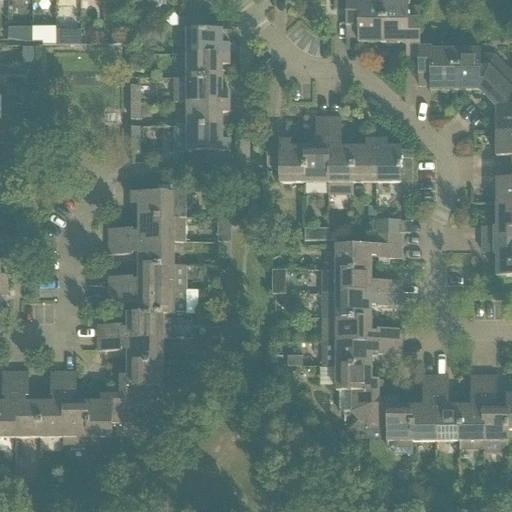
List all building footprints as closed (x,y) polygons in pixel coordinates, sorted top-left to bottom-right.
[(334,0),(334,11),(347,11),(347,0),(334,0)] [(360,0),(347,0),(347,11),(347,40),(358,40),(358,44),(384,44),(383,0),(378,0),(378,3),(360,3),(360,0)] [(388,3),(387,0),(383,0),(384,44),(406,44),(406,59),(418,59),(419,59),(419,36),(420,36),(420,8),(408,8),(408,3),(388,3)] [(229,56),(229,46),(222,46),(222,32),(204,32),(204,20),(179,19),(179,32),(186,33),(186,56),(229,56)] [(25,44),(32,44),(32,34),(32,28),(8,28),(8,41),(25,44)] [(74,47),(74,31),(56,31),(56,34),(56,46),(74,47)] [(56,46),(56,34),(32,34),(32,44),(42,44),(42,46),(56,46)] [(102,35),(89,35),(89,45),(102,45),(102,35)] [(432,51),(432,36),(420,36),(419,36),(419,59),(418,59),(419,87),(430,87),(430,93),(455,93),(455,46),(450,46),(450,51),(432,51)] [(112,47),(128,47),(128,37),(112,37),(112,47)] [(460,50),(460,46),(455,46),(455,93),(479,92),(488,101),(511,77),(511,74),(494,56),(480,56),(480,50),(460,50)] [(139,73),(139,55),(130,55),(130,73),(139,73)] [(186,80),(222,80),(222,66),(229,66),(229,56),(186,56),(186,80)] [(511,77),(488,101),(496,110),(496,132),(511,132),(511,77)] [(222,80),(186,80),(174,81),(174,105),(186,105),(229,104),(229,94),(222,94),(222,80)] [(130,105),(139,105),(139,88),(130,88),(130,105)] [(186,129),(222,128),(222,114),(230,114),(229,104),(186,105),(186,129)] [(139,121),(139,105),(130,105),(130,121),(139,121)] [(304,185),(328,185),(328,119),(316,119),(316,149),(304,149),(304,185)] [(341,149),(341,119),(328,119),(328,185),(328,197),(352,197),(352,185),(352,149),(341,149)] [(222,128),(186,129),(175,129),(175,153),(191,153),(191,164),(223,164),(223,153),(230,153),(229,142),(222,142),(222,128)] [(131,136),(131,153),(139,153),(139,136),(139,129),(131,129),(131,136)] [(511,169),(511,132),(496,132),(496,159),(501,158),(501,170),(511,169)] [(290,149),(290,142),(267,142),(267,167),(279,167),(279,185),(304,185),(304,149),(290,149)] [(352,185),(376,185),(376,142),(366,142),(366,149),(352,149),(352,185)] [(376,142),(376,185),(402,185),(412,197),(412,163),(412,161),(411,159),(410,157),(409,156),(408,154),(406,153),(404,152),(403,152),(401,152),(401,149),(386,149),(386,142),(376,142)] [(35,146),(25,146),(25,152),(29,157),(36,156),(35,146)] [(511,169),(501,170),(501,181),(496,181),(496,205),(511,204),(511,169)] [(185,220),(185,183),(130,183),(131,206),(138,206),(138,220),(185,220)] [(482,242),(511,241),(511,204),(496,205),(496,229),(482,229),(482,242)] [(108,231),(108,244),(173,244),(185,244),(185,220),(138,220),(138,231),(108,231)] [(375,235),(401,235),(401,223),(375,223),(375,235)] [(327,243),(327,231),(302,231),(302,243),(327,243)] [(401,248),(401,235),(375,235),(375,247),(401,248)] [(511,241),(482,242),(482,254),(496,254),(496,278),(511,278),(511,241)] [(173,268),(173,244),(108,244),(108,257),(138,257),(138,268),(173,268)] [(334,272),(371,272),(371,260),(401,260),(401,248),(375,247),(334,248),(334,272)] [(108,279),(108,292),(186,292),(186,268),(173,268),(138,268),(138,279),(108,279)] [(334,272),(321,272),(321,296),(401,296),(401,283),(371,283),(371,272),(334,272)] [(186,316),(186,292),(108,292),(108,304),(138,304),(138,315),(138,316),(173,316),(186,316)] [(215,293),(215,301),(218,303),(222,303),(225,303),(225,293),(222,293),(215,293)] [(401,296),(321,296),(321,320),(371,320),(371,309),(401,309),(401,296)] [(138,316),(138,315),(127,315),(127,327),(97,327),(97,340),(174,340),(173,316),(138,316)] [(371,331),(371,320),(321,320),(321,344),(401,344),(401,331),(371,331)] [(229,330),(220,330),(220,331),(220,339),(229,339),(230,339),(231,339),(231,330),(229,330)] [(220,339),(219,358),(220,358),(229,358),(230,339),(229,339),(220,339)] [(163,364),(163,341),(174,340),(97,340),(97,352),(127,352),(127,364),(163,364)] [(338,369),(371,369),(371,357),(401,356),(401,344),(321,344),(322,370),(338,369)] [(287,359),(287,368),(301,368),(301,359),(287,359)] [(141,417),(149,409),(149,388),(163,388),(163,364),(127,364),(127,378),(120,378),(120,397),(141,417)] [(338,394),(337,414),(350,414),(350,415),(357,422),(379,400),(379,382),(371,382),(371,369),(338,369),(338,387),(338,394)] [(297,370),(288,370),(288,379),(293,379),(298,374),(297,370)] [(0,440),(15,440),(15,374),(3,374),(3,404),(0,404),(0,440)] [(28,404),(28,374),(15,374),(15,440),(39,440),(39,404),(28,404)] [(39,440),(63,440),(63,374),(51,374),(51,404),(39,404),(39,440)] [(76,404),(76,374),(63,374),(63,440),(63,448),(88,448),(87,404),(76,404)] [(411,444),(412,444),(436,444),(435,378),(423,378),(423,407),(411,408),(411,444)] [(448,408),(448,378),(435,378),(436,444),(460,444),(459,408),(448,408)] [(484,452),(484,444),(483,378),(471,378),(471,408),(459,408),(460,444),(460,452),(484,452)] [(496,407),(496,378),(483,378),(484,444),(508,444),(508,431),(507,431),(507,407),(496,407)] [(161,437),(141,417),(120,397),(101,397),(101,404),(87,404),(88,448),(112,448),(112,425),(131,425),(152,446),(161,437)] [(397,408),(397,400),(379,400),(357,422),(365,430),(386,430),(387,444),(387,451),(392,456),(412,456),(412,444),(411,444),(411,408),(397,408)] [(98,472),(88,472),(88,485),(98,485),(98,472)]
